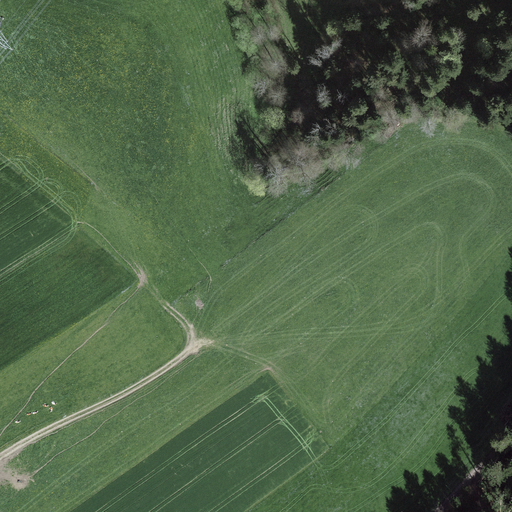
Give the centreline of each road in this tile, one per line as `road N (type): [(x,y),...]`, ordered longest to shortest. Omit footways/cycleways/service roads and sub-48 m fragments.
road 1 (track): [(188,343),(132,386),(0,454)]
road 2 (track): [(317,429),(240,358),(218,345),(188,343)]
road 3 (track): [(92,243),(177,318),(188,343)]
